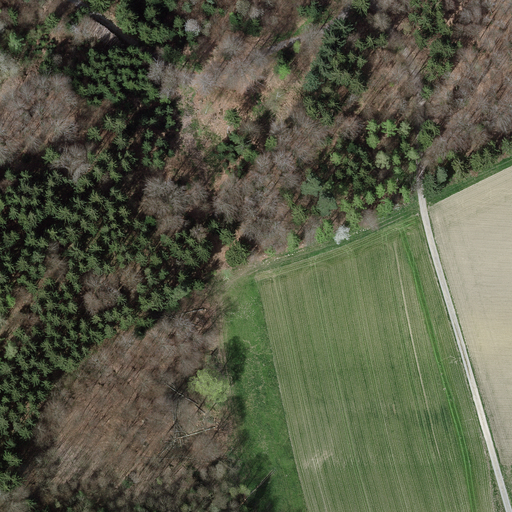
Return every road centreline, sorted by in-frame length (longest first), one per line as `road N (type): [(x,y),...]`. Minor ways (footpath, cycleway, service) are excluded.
road 1 (track): [(508,511),(429,240),(412,69),(372,0)]
road 2 (track): [(74,0),(159,46),(240,59),(376,6)]
